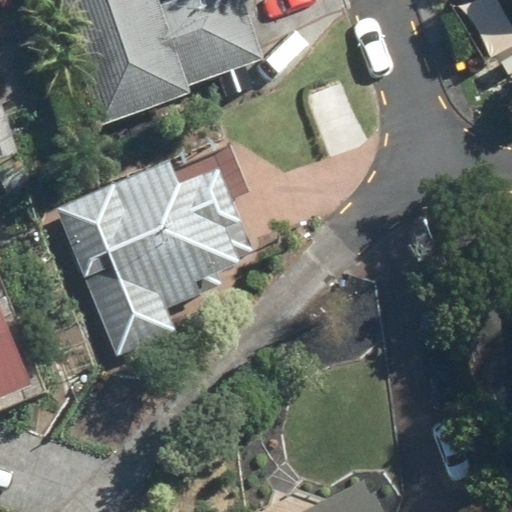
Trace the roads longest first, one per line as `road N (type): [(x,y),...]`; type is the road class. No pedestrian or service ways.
road 1 (residential): [(376,0),(430,165)]
road 2 (residential): [(342,249),(430,165)]
